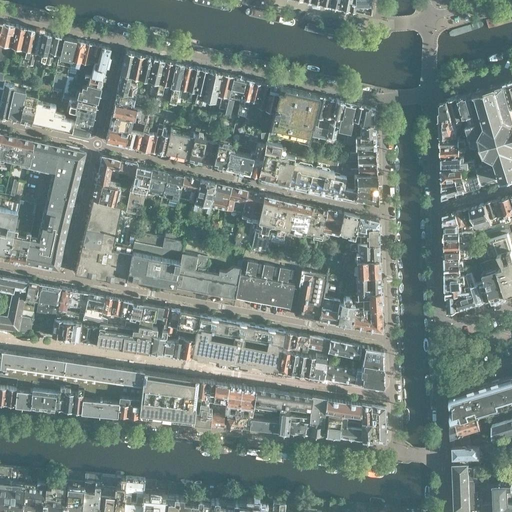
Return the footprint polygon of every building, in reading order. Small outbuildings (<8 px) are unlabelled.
[(192,0),(193,1),(194,2),(195,3),(197,4),(200,5),(232,12),(234,4),(215,0),(192,0)] [(351,1),(350,0),(341,0),(340,6),(349,8),(351,1)] [(371,13),(371,10),(370,5),(355,5),(355,9),(354,12),(368,15),(369,13),(371,13)] [(245,10),(244,11),(243,11),(245,13),(245,14),(246,15),(248,16),(249,17),(251,18),(253,18),(287,26),(289,26),(291,26),(293,24),(293,23),(293,22),(293,20),(292,19),(291,18),(289,17),(255,9),(253,9),(251,9),(249,9),(248,9),(246,10),(245,10)] [(511,21),(509,14),(489,19),(485,24),(491,26),(511,21)] [(7,57),(14,24),(2,21),(0,30),(0,61),(6,63),(7,57)] [(304,30),(346,40),(348,31),(306,21),(304,30)] [(457,34),(482,27),(483,27),(483,26),(484,26),(484,25),(484,24),(484,23),(483,23),(483,22),(482,22),(481,22),(480,22),(456,29),(455,29),(455,30),(455,31),(455,32),(455,33),(456,33),(456,34),(457,34)] [(20,59),(27,27),(14,24),(7,57),(20,59)] [(28,62),(35,29),(27,27),(20,59),(19,62),(27,64),(28,62)] [(39,51),(43,31),(35,29),(28,62),(33,63),(36,50),(39,51)] [(45,61),(51,33),(43,31),(39,51),(43,51),(41,59),(43,59),(43,61),(45,61)] [(60,52),(63,35),(51,33),(45,61),(44,67),(49,68),(53,51),(60,52)] [(64,93),(76,38),(63,35),(60,52),(51,90),(64,93)] [(74,87),(78,67),(84,40),(76,38),(64,93),(62,101),(70,103),(95,109),(97,101),(76,96),(72,95),(74,87)] [(88,62),(93,42),(84,40),(78,67),(83,68),(84,61),(88,62)] [(98,60),(101,44),(93,42),(88,62),(86,74),(91,75),(93,66),(95,59),(98,60)] [(105,68),(109,48),(108,46),(108,45),(101,44),(98,60),(95,59),(93,66),(105,68)] [(130,74),(135,52),(126,49),(124,58),(122,58),(121,61),(123,61),(121,72),(130,74)] [(497,61),(511,56),(511,49),(496,55),(495,55),(494,55),(493,56),(492,57),(492,58),(491,58),(491,59),(491,60),(492,61),(493,61),(494,62),(495,62),(496,62),(497,61)] [(135,92),(144,54),(135,52),(130,74),(126,92),(135,94),(135,92)] [(148,80),(148,78),(153,56),(144,54),(135,92),(137,93),(141,76),(145,77),(145,80),(148,80)] [(156,95),(164,58),(153,56),(148,78),(155,79),(154,84),(153,83),(152,84),(150,93),(156,95)] [(482,56),(462,62),(461,63),(460,64),(459,65),(458,67),(457,68),(458,69),(460,69),(461,70),(463,70),(464,70),(484,65),(485,64),(485,63),(486,62),(486,61),(486,60),(485,59),(485,58),(484,58),(483,57),(482,56)] [(169,83),(174,61),(164,58),(156,95),(154,101),(164,103),(169,83)] [(179,85),(184,63),(174,61),(169,83),(174,84),(173,88),(172,88),(169,101),(175,103),(179,85)] [(184,100),(192,65),(184,63),(179,85),(182,86),(180,96),(183,97),(182,100),(184,100)] [(195,89),(200,67),(192,65),(184,100),(186,100),(186,98),(190,99),(192,88),(195,89)] [(102,78),(105,68),(93,66),(91,75),(102,78)] [(201,102),(209,68),(200,67),(195,89),(197,90),(195,101),(201,102)] [(215,95),(221,71),(209,68),(201,102),(204,103),(206,98),(214,100),(215,95)] [(226,106),(233,74),(221,71),(215,95),(221,96),(219,105),(226,106)] [(16,77),(16,74),(4,72),(2,79),(4,79),(15,82),(16,77)] [(126,92),(130,74),(121,72),(117,90),(126,92)] [(102,78),(91,75),(86,74),(85,77),(89,78),(88,83),(100,85),(102,78)] [(241,97),(245,77),(233,74),(226,106),(224,114),(228,115),(227,117),(230,117),(231,113),(237,114),(238,110),(239,105),(232,103),(234,96),(241,97)] [(31,85),(32,81),(32,79),(24,77),(24,79),(23,84),(31,85)] [(246,112),(253,79),(245,77),(241,97),(239,105),(238,110),(246,112)] [(253,118),(262,81),(253,79),(246,112),(245,116),(248,117),(248,114),(251,114),(250,118),(253,118)] [(261,119),(270,83),(262,81),(253,118),(252,122),(260,123),(261,119)] [(511,108),(504,82),(504,81),(501,82),(501,83),(496,84),(496,83),(490,85),(491,86),(482,89),(482,88),(476,89),(476,90),(472,92),(471,91),(469,92),(468,92),(483,139),(478,141),(479,148),(482,150),(484,157),(483,159),(483,161),(476,163),(476,165),(479,175),(482,184),(502,178),(511,175),(511,108)] [(97,101),(99,91),(100,85),(88,83),(87,82),(86,86),(83,85),(82,89),(78,88),(76,96),(97,101)] [(273,109),(279,85),(270,83),(261,119),(265,120),(265,116),(268,117),(269,112),(267,112),(268,107),(273,109)] [(19,118),(24,95),(25,93),(12,90),(13,87),(3,85),(0,97),(0,113),(7,115),(19,118)] [(339,168),(340,164),(341,156),(318,151),(318,155),(305,152),(310,131),(319,94),(284,86),(279,85),(273,109),(266,139),(265,142),(258,174),(275,178),(287,181),(289,181),(341,193),(354,196),(377,201),(376,173),(339,173),(339,168)] [(134,99),(135,94),(126,92),(117,90),(114,100),(141,106),(142,103),(136,101),(137,99),(134,99)] [(31,122),(36,100),(38,93),(31,92),(30,96),(24,95),(19,118),(31,122)] [(483,139),(468,92),(458,95),(464,114),(472,143),(478,141),(483,139)] [(321,119),(323,113),(327,96),(319,94),(310,131),(326,135),(329,125),(321,123),(321,119)] [(464,114),(458,95),(448,98),(453,116),(456,125),(462,123),(460,116),(464,114)] [(329,125),(335,98),(327,96),(323,113),(326,114),(325,120),(321,119),(321,123),(329,125)] [(337,126),(343,100),(335,98),(329,125),(326,135),(326,137),(332,139),(332,141),(334,141),(337,126)] [(453,116),(448,98),(442,99),(440,102),(441,116),(453,116)] [(60,116),(61,114),(53,112),(55,104),(49,103),(49,105),(41,103),(42,102),(36,100),(31,122),(71,131),(73,123),(74,119),(60,116)] [(144,126),(147,113),(148,108),(141,106),(114,100),(112,113),(130,117),(134,118),(136,119),(134,124),(144,126)] [(350,129),(350,126),(356,103),(343,100),(337,126),(350,129)] [(92,121),(95,109),(70,103),(68,109),(77,111),(76,117),(92,121)] [(359,123),(363,104),(356,103),(350,126),(356,126),(356,128),(360,128),(360,123),(359,123)] [(375,122),(374,112),(374,107),(363,104),(359,123),(360,123),(375,122)] [(172,114),(173,111),(163,109),(162,111),(161,116),(168,117),(172,118),(172,114)] [(196,124),(198,116),(198,114),(190,112),(187,122),(196,124)] [(130,117),(112,113),(111,113),(109,125),(127,129),(131,130),(132,125),(128,125),(130,117)] [(153,131),(147,130),(149,122),(151,123),(152,118),(156,119),(157,115),(151,114),(147,113),(144,126),(142,132),(139,147),(149,149),(153,131)] [(208,127),(210,119),(198,116),(196,124),(208,127)] [(456,125),(453,116),(441,116),(441,126),(456,125)] [(92,121),(76,117),(75,117),(74,119),(73,123),(91,127),(92,121)] [(220,130),(222,122),(210,119),(208,127),(220,130)] [(375,135),(375,127),(375,122),(360,123),(360,128),(359,135),(375,135)] [(89,135),(91,127),(73,123),(71,131),(89,135)] [(200,160),(208,127),(196,124),(194,134),(188,158),(200,160)] [(124,143),(127,129),(109,125),(105,139),(124,143)] [(457,134),(456,127),(456,125),(441,126),(441,135),(457,134)] [(156,151),(162,127),(157,126),(156,132),(153,131),(149,149),(156,151)] [(164,152),(168,133),(164,132),(165,128),(162,127),(156,151),(164,152)] [(213,163),(220,130),(208,127),(200,160),(213,163)] [(188,158),(194,134),(169,128),(168,133),(164,152),(188,158)] [(132,145),(135,131),(131,130),(127,129),(124,143),(132,145)] [(230,143),(231,139),(233,132),(220,130),(213,163),(225,166),(230,146),(230,143)] [(139,147),(142,132),(135,131),(132,145),(139,147)] [(19,137),(0,132),(0,155),(29,163),(34,140),(19,137)] [(469,143),(468,138),(460,138),(460,134),(457,134),(441,135),(442,145),(466,144),(469,143)] [(375,147),(375,140),(375,135),(359,135),(348,135),(346,140),(355,140),(355,147),(356,147),(375,147)] [(53,171),(59,145),(34,140),(29,163),(28,165),(53,171)] [(258,174),(265,142),(257,140),(254,152),(249,172),(258,174)] [(466,149),(466,144),(442,145),(442,154),(460,153),(460,149),(466,149)] [(71,209),(72,206),(74,195),(79,176),(83,162),(85,153),(85,152),(84,152),(84,151),(83,151),(79,150),(79,147),(66,145),(65,147),(59,145),(53,171),(37,236),(31,263),(56,268),(57,268),(58,267),(58,266),(59,266),(61,258),(60,258),(63,241),(67,226),(71,210),(71,209)] [(237,169),(241,151),(233,149),(234,147),(230,146),(225,166),(237,169)] [(376,156),(375,147),(356,147),(356,151),(343,151),(341,156),(376,156)] [(249,172),(254,152),(250,151),(249,152),(241,151),(237,169),(249,172)] [(476,165),(476,163),(474,158),(476,158),(475,153),(460,153),(442,154),(442,167),(462,166),(476,165)] [(117,170),(120,159),(121,157),(111,155),(111,157),(102,155),(99,165),(112,168),(110,173),(118,174),(119,170),(117,170)] [(376,164),(376,159),(376,156),(341,156),(340,164),(357,164),(376,164)] [(131,185),(136,164),(120,159),(117,170),(119,170),(127,172),(125,180),(130,181),(129,184),(131,185)] [(140,215),(146,189),(151,167),(136,164),(131,185),(125,211),(140,215)] [(376,173),(376,168),(376,164),(357,164),(357,168),(339,168),(339,173),(376,173)] [(109,178),(110,173),(112,168),(99,165),(98,167),(98,174),(97,177),(95,176),(94,181),(96,181),(121,187),(121,185),(119,184),(120,180),(109,178)] [(464,177),(462,166),(442,167),(443,179),(457,178),(464,177)] [(162,193),(167,171),(162,170),(163,168),(160,167),(160,169),(151,167),(146,189),(162,193)] [(176,207),(178,199),(183,174),(177,173),(177,171),(176,170),(175,173),(167,171),(162,193),(161,196),(169,198),(168,202),(170,206),(176,207)] [(194,202),(199,178),(183,174),(178,199),(186,201),(187,197),(189,197),(189,199),(192,200),(192,202),(194,202)] [(467,189),(482,184),(479,175),(464,177),(467,189)] [(467,189),(464,177),(457,178),(459,184),(460,191),(467,189)] [(210,203),(215,182),(200,178),(199,178),(194,202),(193,206),(196,207),(197,201),(207,203),(206,209),(209,210),(210,203)] [(459,184),(457,178),(443,179),(443,186),(459,184)] [(117,203),(121,187),(96,181),(92,198),(117,203)] [(226,206),(231,185),(215,182),(210,203),(226,206)] [(460,191),(459,184),(443,186),(444,196),(460,191)] [(242,210),(247,189),(231,185),(226,206),(225,211),(229,212),(230,207),(242,210)] [(258,217),(263,193),(247,189),(242,210),(242,213),(258,217)] [(269,241),(279,196),(263,193),(258,217),(250,248),(266,252),(269,241)] [(511,193),(510,194),(511,202),(511,217),(508,219),(500,221),(493,223),(486,201),(470,206),(476,224),(478,230),(479,232),(482,231),(484,238),(485,240),(508,232),(511,244),(511,193)] [(511,211),(511,202),(510,194),(501,197),(506,213),(507,217),(508,219),(511,217),(511,215),(511,216),(511,212),(511,211)] [(285,245),(295,200),(279,196),(269,241),(285,245)] [(506,213),(501,197),(493,199),(500,221),(508,219),(507,217),(503,218),(502,214),(506,213)] [(121,204),(117,203),(92,198),(75,271),(125,281),(126,280),(127,275),(133,243),(130,242),(130,245),(114,242),(121,204)] [(31,235),(38,203),(21,199),(18,210),(9,254),(8,258),(25,261),(31,263),(37,236),(31,235)] [(500,221),(493,199),(486,201),(493,223),(500,221)] [(304,234),(305,233),(311,204),(295,200),(285,245),(282,255),(299,258),(302,246),(291,244),(294,232),(304,234)] [(322,229),(327,208),(311,204),(305,233),(321,237),(323,229),(322,229)] [(0,252),(9,254),(18,210),(0,206),(0,252)] [(476,224),(470,206),(462,209),(462,208),(456,210),(460,222),(466,220),(467,223),(464,224),(464,230),(474,230),(472,225),(476,224)] [(338,232),(343,211),(327,207),(327,208),(322,229),(323,229),(338,232)] [(460,222),(456,210),(445,214),(444,214),(445,222),(460,222)] [(356,225),(359,214),(343,211),(338,232),(338,233),(348,236),(348,235),(354,236),(356,225)] [(378,225),(378,220),(377,220),(376,219),(376,218),(359,214),(356,225),(367,227),(368,225),(378,225)] [(464,230),(464,224),(467,223),(466,220),(460,222),(445,222),(445,230),(464,230)] [(378,242),(378,230),(378,225),(368,225),(367,227),(356,225),(354,236),(354,237),(365,236),(365,242),(378,242)] [(175,284),(182,250),(185,235),(136,226),(135,231),(133,243),(127,275),(175,284)] [(484,238),(482,231),(479,232),(478,230),(474,230),(464,230),(445,230),(445,239),(476,238),(484,238)] [(507,292),(511,290),(511,244),(508,232),(485,240),(488,251),(489,255),(498,252),(505,264),(499,267),(507,292)] [(445,247),(461,247),(472,247),(472,256),(480,255),(482,255),(481,251),(481,249),(476,249),(476,238),(445,239),(445,247)] [(379,258),(379,250),(378,242),(365,242),(361,242),(361,252),(357,253),(357,259),(379,258)] [(461,256),(461,247),(445,247),(446,256),(461,256)] [(235,296),(240,266),(233,265),(226,270),(219,269),(218,273),(204,270),(207,255),(182,250),(175,284),(235,296)] [(507,292),(499,267),(505,264),(498,252),(489,255),(488,251),(481,251),(482,255),(480,255),(484,270),(492,296),(507,292)] [(289,306),(294,282),(287,281),(290,267),(279,265),(277,279),(271,278),(273,264),(263,262),(261,276),(255,275),(257,261),(242,258),(240,266),(235,296),(289,306)] [(380,274),(379,267),(379,258),(357,259),(349,259),(349,265),(357,264),(357,275),(380,274)] [(464,267),(466,267),(465,263),(446,264),(446,271),(462,271),(464,269),(464,267)] [(339,298),(342,279),(328,276),(328,272),(297,266),(294,281),(300,282),(295,313),(295,314),(319,318),(323,295),(339,298)] [(492,296),(484,270),(480,271),(483,281),(480,282),(485,299),(487,298),(492,296)] [(485,299),(480,282),(476,283),(473,271),(468,272),(470,277),(472,284),(474,292),(477,301),(485,299)] [(0,327),(30,332),(33,313),(33,311),(23,310),(24,306),(25,299),(28,279),(16,277),(0,273),(0,327)] [(380,291),(380,282),(380,274),(357,275),(358,292),(380,291)] [(472,284),(470,277),(467,277),(447,279),(447,286),(472,284)] [(35,301),(36,297),(39,282),(39,281),(28,279),(25,299),(35,301)] [(58,301),(61,286),(39,282),(36,297),(39,298),(36,313),(50,316),(53,300),(58,301)] [(474,292),(472,284),(447,286),(447,294),(458,293),(468,291),(469,292),(474,292)] [(65,315),(66,310),(70,287),(61,286),(58,301),(58,305),(62,306),(61,314),(65,315)] [(75,308),(79,289),(70,287),(66,310),(69,311),(70,307),(75,308)] [(85,310),(88,291),(79,289),(75,308),(84,310),(85,310)] [(102,309),(105,294),(88,291),(85,310),(84,310),(83,314),(82,319),(99,322),(102,309)] [(381,307),(381,299),(380,291),(358,292),(358,297),(363,297),(364,307),(370,307),(381,307)] [(477,301),(474,292),(469,292),(468,291),(458,293),(459,307),(477,301)] [(459,307),(458,293),(447,294),(448,310),(459,307)] [(110,313),(114,296),(105,294),(102,309),(108,311),(107,313),(110,313)] [(335,321),(339,301),(339,298),(323,295),(319,318),(335,321)] [(351,324),(354,307),(354,304),(351,303),(352,298),(349,298),(350,296),(346,295),(346,297),(344,297),(343,301),(339,301),(335,321),(351,324)] [(119,313),(122,298),(114,296),(110,313),(113,314),(114,312),(119,313)] [(129,315),(132,300),(122,298),(119,313),(129,315)] [(129,315),(129,317),(135,318),(135,316),(139,317),(140,316),(142,302),(132,300),(129,315)] [(161,320),(164,306),(162,305),(142,302),(140,316),(139,323),(151,326),(152,319),(161,320)] [(167,328),(171,307),(164,306),(161,320),(165,321),(163,328),(167,328)] [(176,325),(179,309),(171,307),(167,328),(166,332),(171,333),(173,324),(176,325)] [(367,328),(368,320),(369,316),(370,316),(370,307),(364,307),(362,307),(362,311),(359,310),(359,307),(354,307),(351,324),(367,328)] [(382,320),(381,312),(381,307),(370,307),(370,316),(369,316),(368,320),(382,320)] [(196,326),(199,313),(179,309),(176,325),(176,326),(195,330),(196,326)] [(79,339),(82,319),(83,314),(74,312),(73,321),(70,338),(79,339)] [(277,327),(264,325),(263,324),(262,323),(261,323),(260,323),(259,323),(258,323),(258,324),(255,323),(254,322),(253,322),(252,321),(251,321),(249,321),(249,322),(248,322),(236,320),(236,319),(235,319),(234,318),(233,318),(232,318),(231,318),(229,318),(226,318),(227,317),(226,317),(225,316),(224,316),(223,316),(222,316),(221,316),(220,316),(220,317),(207,314),(208,314),(207,313),(206,313),(205,313),(204,312),(203,312),(202,312),(201,313),(199,313),(196,326),(212,329),(283,341),(285,329),(283,329),(283,328),(282,327),(281,327),(280,327),(279,327),(278,327),(277,327)] [(61,336),(64,319),(65,315),(61,314),(56,313),(52,335),(61,336)] [(70,338),(73,321),(64,319),(61,336),(70,338)] [(96,341),(99,322),(82,319),(79,339),(96,341)] [(382,328),(382,324),(382,320),(368,320),(367,328),(366,330),(374,331),(375,329),(380,330),(382,328)] [(148,349),(151,326),(139,323),(125,321),(124,326),(99,322),(96,341),(148,349)] [(163,351),(165,337),(166,332),(167,328),(163,328),(162,327),(161,333),(156,332),(157,327),(151,326),(148,349),(163,351)] [(282,347),(282,343),(283,341),(212,329),(196,326),(195,330),(194,337),(193,340),(190,354),(192,354),(196,356),(197,356),(202,356),(207,357),(208,357),(213,358),(218,359),(223,359),(224,359),(229,360),(229,361),(234,361),(235,361),(239,362),(240,362),(245,362),(250,364),(251,364),(255,364),(256,364),(261,365),(266,366),(267,366),(271,367),(272,367),(277,367),(278,367),(282,347)] [(290,345),(293,331),(285,329),(283,341),(282,343),(290,345)] [(307,345),(309,334),(293,331),(290,345),(291,345),(299,346),(306,348),(307,345)] [(180,354),(183,335),(178,334),(178,338),(174,338),(171,353),(180,354)] [(317,347),(320,336),(309,334),(307,345),(317,347)] [(190,356),(190,355),(190,354),(193,340),(189,340),(190,336),(183,335),(180,354),(190,356)] [(327,349),(329,338),(320,336),(317,347),(327,349)] [(171,353),(174,338),(165,337),(163,351),(171,353)] [(354,381),(358,360),(360,344),(345,341),(329,338),(327,349),(327,350),(343,353),(356,355),(354,366),(325,362),(323,376),(354,381)] [(383,363),(382,348),(360,344),(358,360),(383,363)] [(295,371),(298,350),(299,346),(291,345),(290,349),(286,370),(295,371)] [(286,370),(290,349),(282,347),(278,367),(277,369),(286,370)] [(140,396),(144,369),(1,349),(0,358),(0,374),(17,377),(46,380),(46,378),(60,379),(60,383),(65,383),(70,384),(78,385),(83,385),(81,409),(117,412),(119,394),(129,395),(140,396)] [(295,371),(304,373),(307,352),(298,350),(295,371)] [(323,376),(325,362),(327,353),(316,351),(315,353),(312,374),(323,376)] [(312,374),(315,353),(307,352),(304,373),(312,374)] [(383,385),(383,371),(383,363),(358,360),(354,381),(361,381),(383,385)] [(196,396),(198,377),(194,377),(144,369),(140,396),(138,414),(139,414),(138,414),(193,420),(196,400),(196,396)] [(511,405),(511,374),(485,383),(475,385),(475,386),(451,393),(452,422),(477,415),(478,417),(511,405)] [(30,404),(32,388),(33,388),(34,386),(44,387),(55,388),(59,388),(60,383),(60,379),(46,378),(46,380),(17,377),(16,387),(15,402),(30,404)] [(204,401),(206,378),(198,377),(196,396),(200,396),(199,400),(204,401)] [(212,402),(215,380),(206,378),(204,401),(212,402)] [(224,411),(228,382),(215,380),(212,402),(210,422),(223,424),(224,411)] [(239,412),(242,384),(228,382),(224,411),(227,411),(229,411),(230,404),(235,405),(235,412),(239,412)] [(62,407),(65,383),(60,383),(59,388),(55,388),(54,406),(62,407)] [(72,408),(73,390),(69,390),(70,384),(65,383),(62,407),(72,408)] [(0,400),(15,402),(16,387),(0,384),(0,400)] [(252,413),(256,386),(242,384),(239,412),(242,412),(243,406),(249,407),(248,413),(250,413),(252,413)] [(81,409),(83,385),(78,385),(78,391),(73,390),(72,408),(81,409)] [(42,405),(44,387),(34,386),(33,388),(32,388),(30,404),(42,405)] [(310,408),(312,394),(256,386),(252,413),(279,416),(280,404),(285,404),(291,405),(298,406),(310,408)] [(54,406),(55,388),(44,387),(42,405),(54,406)] [(127,413),(129,395),(119,394),(117,412),(127,413)] [(324,410),(326,397),(326,396),(312,394),(310,408),(307,432),(322,433),(324,410)] [(138,414),(140,396),(129,395),(127,413),(138,414)] [(341,413),(343,399),(326,397),(324,410),(341,413)] [(351,414),(352,401),(343,399),(341,413),(351,414)] [(204,401),(199,400),(196,400),(193,420),(210,422),(212,402),(204,401)] [(361,416),(361,402),(352,401),(351,414),(361,416)] [(371,418),(371,403),(361,402),(361,416),(371,418)] [(385,438),(385,418),(384,406),(371,403),(371,418),(371,422),(372,439),(385,441),(388,441),(388,438),(385,438)] [(288,430),(290,410),(284,409),(285,404),(280,404),(279,416),(277,429),(288,430)] [(296,431),(298,406),(291,405),(290,410),(288,430),(296,431)] [(307,432),(310,408),(298,406),(296,431),(307,432)] [(277,429),(279,416),(252,413),(250,413),(248,413),(242,412),(239,412),(235,412),(229,411),(227,411),(225,424),(249,426),(277,429)] [(362,438),(361,420),(371,422),(371,418),(361,416),(351,414),(341,413),(341,416),(339,435),(362,438)] [(339,435),(341,416),(328,414),(326,433),(339,435)] [(468,431),(481,427),(478,417),(477,415),(452,422),(452,436),(453,436),(454,445),(471,444),(468,431)] [(511,417),(492,424),(492,436),(511,430),(511,417)] [(372,439),(371,422),(361,420),(362,438),(372,439)] [(0,421),(0,430),(15,432),(16,423),(0,421)] [(28,434),(29,434),(61,438),(62,438),(63,437),(64,436),(64,435),(65,434),(65,433),(64,432),(64,431),(63,430),(63,429),(30,425),(29,425),(28,426),(27,426),(26,427),(26,428),(25,429),(25,430),(26,431),(26,432),(27,433),(28,433),(28,434)] [(75,430),(73,440),(103,443),(104,434),(75,430)] [(147,445),(147,436),(118,434),(117,434),(116,434),(115,434),(114,435),(113,435),(113,436),(113,437),(112,438),(112,439),(113,440),(113,441),(114,442),(115,442),(116,443),(117,443),(147,445)] [(475,488),(474,478),(478,478),(478,474),(474,474),(474,464),(480,464),(479,444),(471,444),(454,445),(453,445),(453,457),(454,457),(454,462),(453,462),(455,508),(456,508),(456,511),(495,511),(495,501),(482,501),(482,496),(478,496),(477,488),(475,488)] [(226,454),(231,452),(232,449),(227,446),(202,445),(196,447),(196,450),(201,452),(226,454)] [(241,455),(265,457),(268,458),(270,457),(271,457),(272,456),(272,455),(272,454),(271,454),(271,453),(270,453),(268,452),(266,452),(242,449),(241,455)] [(274,459),(306,463),(312,460),(307,455),(275,452),(274,452),(274,453),(273,453),(273,454),(273,455),(272,455),(272,456),(273,457),(273,458),(274,459)] [(315,466),(316,466),(349,470),(350,470),(351,470),(352,469),(353,469),(353,468),(354,468),(354,467),(354,466),(353,465),(352,464),(351,464),(351,463),(350,463),(317,460),(316,460),(315,460),(314,461),(314,462),(313,462),(313,463),(313,464),(314,465),(314,466),(315,466)] [(0,506),(7,507),(11,466),(0,464),(0,506)] [(361,469),(361,470),(361,471),(362,472),(363,472),(364,473),(389,475),(390,475),(391,475),(392,475),(393,474),(394,474),(395,473),(397,472),(396,471),(395,470),(394,469),(393,468),(392,468),(391,467),(389,467),(364,465),(363,465),(362,466),(361,467),(361,469)] [(22,509),(25,476),(26,467),(11,466),(7,507),(22,509)] [(112,511),(116,485),(115,485),(116,476),(85,473),(84,480),(81,511),(112,511)] [(33,510),(36,485),(29,484),(30,476),(25,476),(22,509),(33,510)] [(122,511),(126,477),(116,476),(115,485),(116,485),(112,511),(122,511)] [(141,511),(143,492),(144,479),(126,477),(122,511),(141,511)] [(81,511),(84,480),(66,478),(65,486),(64,497),(66,497),(64,511),(81,511)] [(511,511),(511,499),(510,499),(509,482),(494,482),(495,501),(495,511),(511,511)] [(57,511),(64,511),(66,497),(63,497),(64,487),(59,487),(60,484),(51,483),(51,486),(46,486),(43,511),(57,511)] [(43,511),(46,486),(36,485),(33,510),(43,511)] [(164,511),(166,498),(167,494),(143,492),(141,511),(164,511)] [(177,511),(179,495),(167,494),(166,498),(164,511),(177,511)] [(188,511),(190,498),(184,497),(184,496),(179,495),(177,511),(188,511)] [(200,511),(202,500),(202,498),(197,497),(197,498),(190,498),(188,511),(200,511)] [(250,511),(252,498),(246,497),(245,503),(238,502),(237,511),(250,511)] [(213,511),(214,499),(210,498),(209,501),(202,500),(200,511),(213,511)] [(224,511),(226,501),(219,501),(219,499),(214,498),(214,499),(213,511),(224,511)] [(264,511),(265,509),(265,505),(258,504),(258,498),(252,498),(250,511),(264,511)] [(237,511),(238,502),(238,501),(233,500),(233,502),(226,501),(224,511),(237,511)] [(290,511),(284,510),(285,501),(278,500),(278,510),(277,511),(290,511)]
